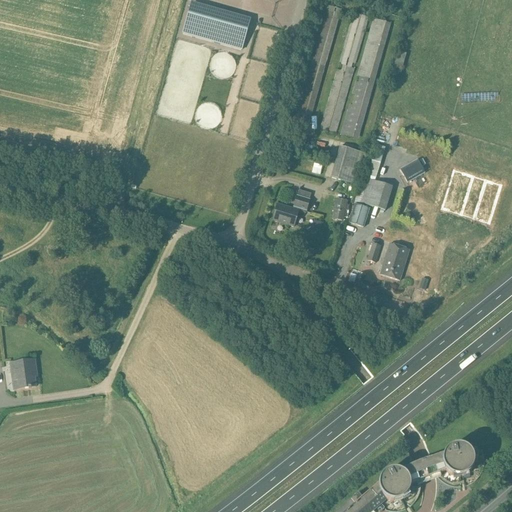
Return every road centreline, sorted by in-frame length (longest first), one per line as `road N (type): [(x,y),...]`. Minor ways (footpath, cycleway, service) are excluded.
road 1 (motorway): [(511,290),(230,511)]
road 2 (motorway): [(272,511),(511,321)]
road 3 (unclassified): [(232,246),(301,0)]
road 4 (unclassified): [(232,246),(0,186)]
road 5 (residential): [(232,246),(388,302)]
